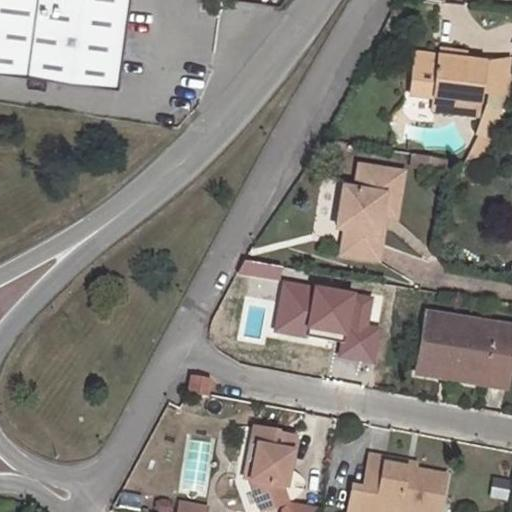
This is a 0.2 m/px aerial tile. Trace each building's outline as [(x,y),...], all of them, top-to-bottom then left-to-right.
[(128,0),(0,0),(0,70),(117,87),(128,0)] [(509,52),(483,63),(479,92),(505,95),(507,74),(509,52)] [(479,92),(483,63),(416,56),(411,95),(434,98),(432,110),(476,115),(479,92)] [(481,137),(491,141),(507,111),(504,111),(487,106),(475,135),(481,137)] [(491,141),(481,137),(467,164),(479,166),(491,141)] [(404,173),(358,166),(356,183),(344,182),(336,230),(343,231),(340,254),(378,260),(383,233),(378,232),(381,215),(396,218),(404,173)] [(395,310),(391,330),(407,333),(410,312),(395,310)] [(469,332),(470,322),(425,314),(417,363),(509,378),(511,358),(511,328),(498,326),(497,337),(469,332)] [(498,326),(470,322),(469,332),(497,337),(498,326)] [(509,378),(417,363),(415,374),(507,389),(509,378)] [(189,377),(186,393),(207,397),(208,394),(210,381),(189,377)] [(248,480),(259,511),(285,504),(279,486),(281,477),(285,478),(293,438),(274,434),(275,432),(252,428),(249,446),(255,447),(248,480)] [(249,446),(242,479),(248,480),(255,447),(249,446)] [(385,458),(369,455),(362,490),(352,488),(347,511),(397,511),(398,510),(407,511),(437,511),(445,475),(414,469),(384,464),(385,458)] [(415,463),(385,458),(384,464),(414,469),(415,463)]
